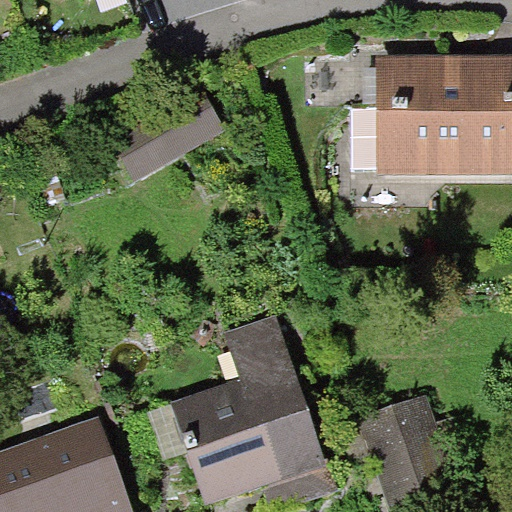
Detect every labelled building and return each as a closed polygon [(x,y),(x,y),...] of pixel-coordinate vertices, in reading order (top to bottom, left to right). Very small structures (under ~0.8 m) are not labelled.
[(377,177),(511,177),(511,60),(377,60),(377,177)] [(98,119),(134,183),(226,132),(202,88),(143,121),(132,100),(98,119)] [(238,382),(172,403),(206,510),(269,490),(275,509),(333,491),(277,316),(223,333),(238,382)] [(430,393),(359,416),(391,511),(433,511),(466,501),(430,393)] [(130,511),(95,416),(0,451),(0,511),(130,511)]
